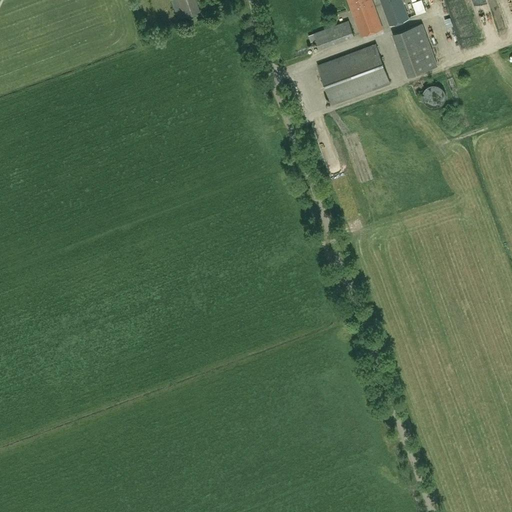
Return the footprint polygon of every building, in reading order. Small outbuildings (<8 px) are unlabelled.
[(178,0),(184,16),(199,11),(195,0),(178,0)] [(348,0),(361,36),(383,28),(372,0),(348,0)] [(402,0),(380,0),(390,26),(409,19),(402,0)] [(468,0),(477,16),(489,10),(483,0),(468,0)] [(494,28),(497,35),(505,32),(503,28),(511,24),(511,15),(507,1),(497,5),(505,24),(494,28)] [(349,21),(314,34),(320,49),(354,36),(349,21)] [(422,24),(393,34),(408,76),(437,66),(422,24)] [(376,44),(318,66),(332,105),(390,83),(376,44)] [(423,93),(422,97),(423,101),(425,105),(428,107),(433,109),(437,109),(441,107),(444,104),(446,100),(446,95),(445,92),(443,88),(439,86),(435,85),(431,85),(428,87),(425,89),(423,93)]
